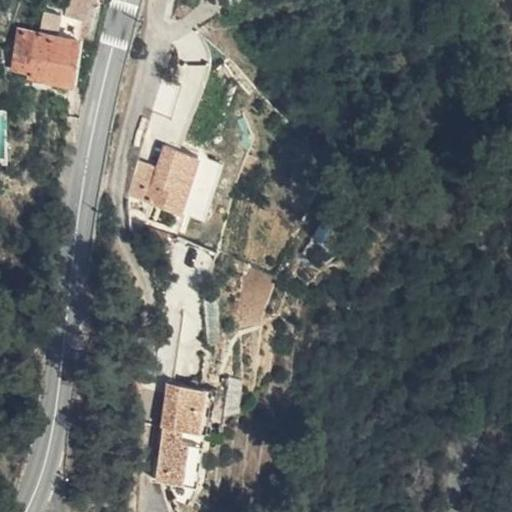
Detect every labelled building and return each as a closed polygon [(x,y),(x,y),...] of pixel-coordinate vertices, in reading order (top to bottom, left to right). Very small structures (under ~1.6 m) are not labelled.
[(76,0),(75,6),(96,10),(96,7),(107,9),(109,0),(76,0)] [(90,35),(96,10),(75,6),(66,48),(86,52),(90,35)] [(21,77),(30,78),(38,80),(37,88),(77,98),(86,52),(66,48),(38,41),(29,39),(21,77)] [(162,144),(155,166),(138,160),(125,196),(180,215),(200,157),(162,144)] [(174,369),(166,413),(187,417),(199,419),(207,421),(214,377),(207,375),(174,369)] [(222,378),(214,377),(207,421),(208,421),(214,422),(222,378)] [(187,417),(166,413),(156,468),(189,474),(197,433),(185,430),(187,417)] [(197,433),(189,474),(199,476),(208,421),(207,421),(199,419),(187,417),(185,430),(197,433)]
